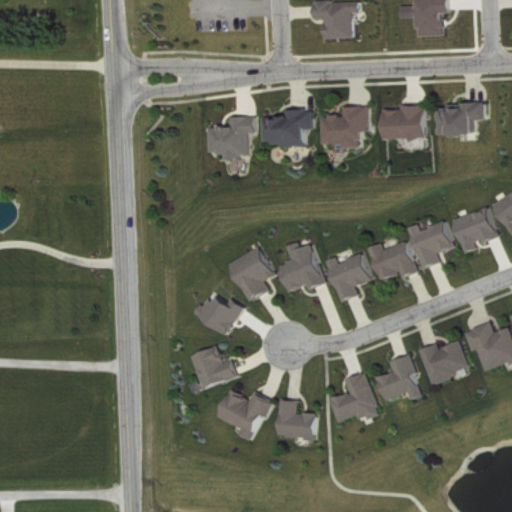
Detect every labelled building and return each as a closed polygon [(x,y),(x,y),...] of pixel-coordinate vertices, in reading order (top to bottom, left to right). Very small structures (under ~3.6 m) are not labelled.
[(453,36),(452,13),(458,13),(457,0),(424,0),(425,6),(420,6),(420,18),(426,18),(427,37),(453,36)] [(333,39),(362,38),(361,13),(369,13),(368,1),(323,3),(323,20),(333,20),(333,39)] [(448,105),(449,136),(484,135),(484,121),(495,120),(495,104),(448,105)] [(436,138),(435,105),(410,106),(410,110),(393,111),(394,140),(436,138)] [(333,144),(352,144),(352,149),(373,148),(372,132),(380,132),(379,106),(354,107),(354,116),(332,117),(333,144)] [(316,147),(316,130),(324,130),(323,110),(297,111),(297,117),(273,118),(274,141),(283,141),(283,145),(295,144),(295,147),(316,147)] [(240,117),(240,127),(218,128),(218,154),(234,154),(234,160),(250,159),(250,155),(258,155),(258,133),(265,133),(264,116),(240,117)] [(509,237),(499,207),(465,219),(477,253),(488,249),(487,245),(509,237)] [(449,254),(465,249),(457,222),(432,229),(431,225),(421,228),(434,269),(452,263),(449,254)] [(299,246),(304,261),(291,265),(300,291),(319,285),(320,290),(337,284),(323,244),(312,248),(310,242),(299,246)] [(394,244),(381,248),(391,281),(413,275),(413,278),(428,273),(419,242),(395,249),(394,244)] [(241,264),(262,302),(282,291),(277,282),(287,276),(271,247),(241,264)] [(384,281),(373,254),(350,263),(348,257),(338,261),(354,302),(371,295),(367,287),(384,281)] [(207,316),(240,335),(256,307),(243,299),(240,304),(229,297),(225,303),(217,298),(207,316)] [(498,373),(511,367),(511,330),(507,332),(503,322),(477,332),(484,351),(489,349),(498,373)] [(432,350),(444,384),(482,370),(472,342),(451,349),(449,344),(432,350)] [(203,356),(216,389),(249,377),(243,360),(235,363),(229,347),(203,356)] [(434,396),(426,375),(429,374),(422,355),(402,362),(406,372),(390,378),(399,401),(421,393),(424,400),(434,396)] [(350,422),(370,416),(372,421),(392,414),(378,373),(358,380),(362,393),(342,399),(350,422)] [(231,418),(254,429),(251,435),(263,440),(274,415),(279,417),(286,402),(266,393),(263,400),(243,391),(231,418)] [(329,414),(309,413),(310,401),(293,400),(291,437),(327,439),(329,414)]
